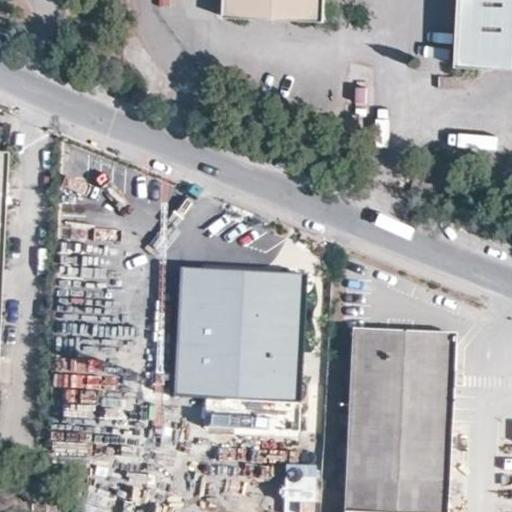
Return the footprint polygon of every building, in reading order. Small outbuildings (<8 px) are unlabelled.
[(328,0),(227,0),(227,15),(327,19),(328,0)] [(511,0),(463,0),(461,65),(511,66),(511,0)] [(0,358),(1,347),(10,154),(0,153),(0,358)] [(183,270),(179,333),(176,395),(301,400),(307,276),(183,270)] [(449,511),(458,335),(354,331),(346,511),(449,511)]
